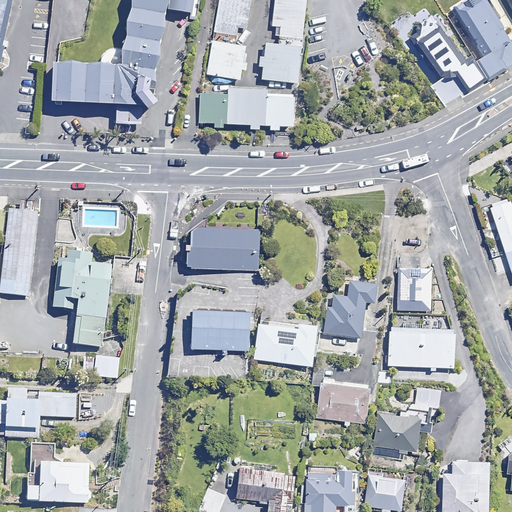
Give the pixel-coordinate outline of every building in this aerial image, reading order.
[(0,0),(0,61),(8,57),(20,0),(0,0)] [(147,105),(162,0),(121,0),(112,62),(51,59),(49,102),(111,104),(110,123),(139,124),(140,105),(147,105)] [(192,0),(165,0),(164,12),(189,16),(192,0)] [(244,30),(249,0),(218,0),(212,33),(235,37),(237,29),(244,30)] [(298,45),(303,0),(272,0),(268,31),(277,32),(275,42),(298,45)] [(511,66),(511,38),(487,0),(476,0),(452,16),(492,79),(511,66)] [(403,50),(381,17),(368,26),(390,58),(403,50)] [(465,67),(438,30),(417,44),(442,80),(431,88),(445,107),(483,80),(471,62),(465,67)] [(316,44),(308,43),(307,63),(315,64),(316,44)] [(265,89),(227,87),(226,94),(196,92),(195,122),(291,127),(293,96),(265,94),(265,89)] [(511,201),(511,198),(487,206),(511,278),(511,277),(511,201)] [(40,215),(3,211),(0,232),(0,292),(30,296),(40,215)] [(257,227),(191,225),(190,270),(256,273),(257,227)] [(98,347),(102,311),(107,267),(54,261),(49,305),(74,308),(69,344),(98,347)] [(426,274),(392,271),(389,308),(423,311),(426,274)] [(346,277),(345,283),(327,281),(323,333),(358,336),(362,300),(369,301),(371,279),(346,277)] [(247,303),(190,302),(189,343),(246,344),(247,303)] [(313,327),(255,319),(249,359),(308,367),(313,327)] [(453,323),(391,322),(390,363),(452,363),(453,323)] [(119,357),(95,355),(93,377),(117,379),(119,357)] [(392,372),(381,373),(381,384),(393,383),(392,372)] [(367,388),(314,381),(309,421),(361,428),(367,388)] [(440,390),(416,388),(415,406),(439,408),(440,390)] [(71,395),(0,389),(0,424),(68,429),(71,395)] [(419,418),(375,412),(371,446),(414,452),(419,418)] [(511,442),(499,443),(499,487),(511,487),(511,442)] [(464,460),(435,460),(434,511),(482,511),(483,460),(464,460)] [(86,466),(23,461),(20,499),(83,503),(86,466)] [(403,471),(366,466),(361,507),(397,511),(403,471)] [(339,511),(341,469),(302,467),(300,511),(339,511)] [(284,511),(285,507),(289,478),(235,470),(231,499),(263,504),(262,511),(284,511)] [(219,511),(226,496),(206,488),(195,511),(219,511)]
